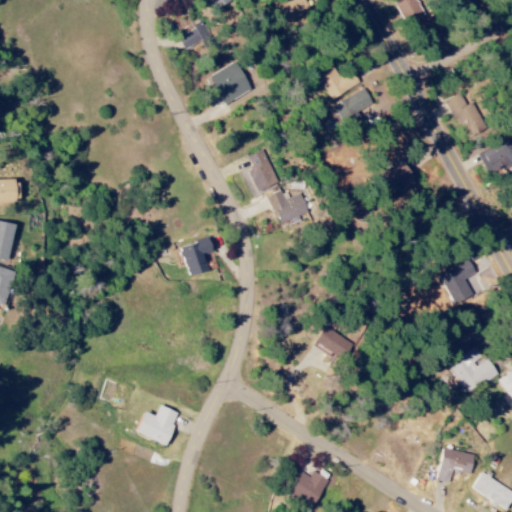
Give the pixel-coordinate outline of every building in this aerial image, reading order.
[(210,0),(214,9),(227,4),(225,0),(210,0)] [(283,23),(307,9),(302,0),(271,0),(270,1),(283,23)] [(393,0),(413,33),(423,28),(429,39),(442,31),(433,15),(427,19),(415,0),(393,0)] [(176,35),(183,50),(209,38),(202,23),(176,35)] [(327,99),(357,85),(351,71),(336,77),(329,61),(313,68),(327,99)] [(207,75),(220,104),(249,92),(237,63),(207,75)] [(339,124),(373,110),(365,89),(330,104),(339,124)] [(445,99),(460,138),(482,129),(471,102),(463,106),(459,94),(445,99)] [(483,176),(511,163),(511,151),(507,138),(473,153),(483,176)] [(254,192),(275,184),(262,150),(246,157),(251,170),(246,172),(254,192)] [(16,180),(0,180),(0,202),(17,202),(16,180)] [(277,226),(307,214),(299,194),(282,201),(278,191),(265,197),(277,226)] [(0,259),(6,261),(12,224),(0,221),(0,259)] [(206,272),(203,255),(212,254),(209,241),(179,246),(185,276),(206,272)] [(463,279),(473,275),(468,262),(438,273),(450,305),(470,298),(463,279)] [(11,271),(0,267),(0,305),(1,306),(11,271)] [(313,343),(343,360),(352,344),(323,327),(313,343)] [(496,375),(486,359),(481,362),(472,348),(447,364),(465,394),(496,375)] [(497,381),(511,401),(511,374),(510,371),(497,381)] [(165,447),(176,412),(156,406),(154,416),(142,412),(135,437),(165,447)] [(472,454),(439,450),(436,482),(448,483),(449,472),(469,474),(472,454)] [(313,507),(325,480),(310,474),(308,478),(297,473),(287,496),(313,507)] [(469,491),(491,502),(490,505),(504,511),(505,511),(511,497),(511,491),(477,475),(469,491)]
